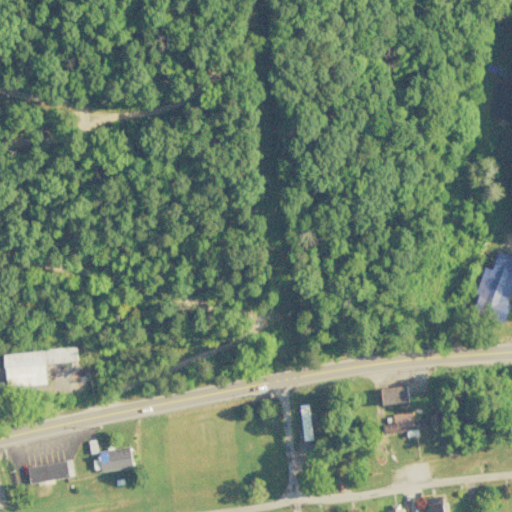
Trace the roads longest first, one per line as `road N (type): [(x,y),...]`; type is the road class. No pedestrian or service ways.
road 1 (residential): [(511,475),(212,511)]
road 2 (primary): [(279,380),(0,440)]
road 3 (primary): [(511,351),(279,380)]
road 4 (residential): [(279,380),(295,511)]
